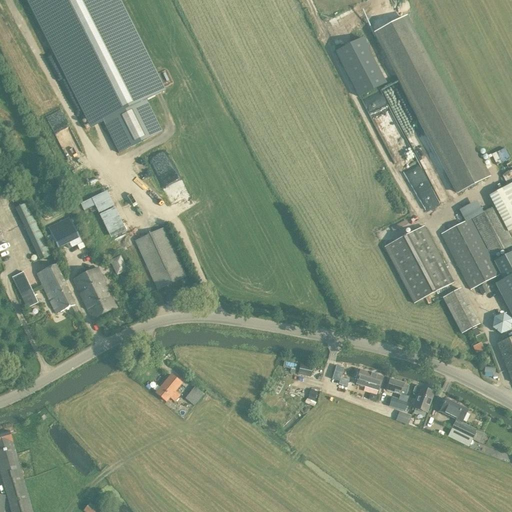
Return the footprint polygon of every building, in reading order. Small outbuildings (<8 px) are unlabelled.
[(117,0),(28,0),(92,127),(109,119),(124,150),(118,153),(119,154),(162,132),(146,100),(163,92),(117,0)] [(488,179),(406,20),(377,35),(459,194),(488,179)] [(362,39),(336,52),(359,97),(385,84),(362,39)] [(62,110),(48,116),(68,161),(82,154),(62,110)] [(493,154),(498,164),(511,158),(505,148),(493,154)] [(508,184),(511,182),(511,169),(503,174),(508,184)] [(511,230),(511,184),(489,196),(508,233),(511,230)] [(92,199),(81,205),(84,211),(95,206),(92,199)] [(51,257),(26,205),(15,210),(40,262),(51,257)] [(441,235),(470,290),(490,280),(499,276),(492,263),(489,258),(511,245),(511,242),(494,208),(472,219),(488,250),(485,251),(469,221),(441,235)] [(69,218),(48,228),(57,247),(69,242),(72,248),(82,243),(79,237),(69,218)] [(424,227),(384,248),(413,304),(453,283),(424,227)] [(135,241),(153,280),(157,290),(185,277),(163,228),(135,241)] [(511,252),(492,263),(499,276),(501,282),(494,285),(510,316),(511,314),(511,252)] [(126,270),(119,257),(110,262),(117,275),(126,270)] [(37,274),(39,280),(56,315),(68,309),(71,317),(78,313),(55,266),(37,274)] [(72,280),(73,280),(92,320),(117,308),(97,268),(72,280)] [(12,278),(13,280),(26,309),(37,304),(22,273),(12,278)] [(484,285),(478,288),(481,295),(488,292),(484,285)] [(480,325),(461,289),(442,299),(461,335),(480,325)] [(494,318),(492,328),(500,334),(509,330),(511,320),(503,314),(494,318)] [(477,328),(472,330),(475,337),(480,335),(477,328)] [(511,339),(497,345),(511,383),(511,339)] [(475,346),(474,346),(477,353),(480,351),(484,350),(481,343),(478,345),(475,346)] [(283,362),(282,367),(290,369),(289,373),(294,374),(296,365),(283,362)] [(300,365),(297,375),(310,378),(312,368),(300,365)] [(378,392),(382,379),(360,371),(355,385),(378,392)] [(174,402),(179,397),(174,393),(181,384),(170,375),(155,394),(166,403),(169,398),(174,402)] [(350,378),(337,375),(335,384),(347,387),(350,378)] [(405,397),(409,387),(404,385),(390,381),(386,392),(400,396),(405,397)] [(204,395),(195,387),(185,398),(194,406),(204,395)] [(433,394),(421,390),(416,388),(414,389),(413,394),(413,396),(418,398),(417,403),(415,402),(413,409),(426,413),(433,394)] [(370,394),(368,400),(375,402),(377,396),(370,394)] [(404,410),(407,401),(390,396),(388,404),(404,410)] [(471,440),(476,431),(461,424),(467,411),(446,401),(440,413),(456,421),(452,429),(462,434),(462,436),(471,440)] [(399,412),(396,421),(407,425),(410,416),(399,412)] [(0,472),(10,511),(31,511),(9,432),(0,434),(0,472)]
